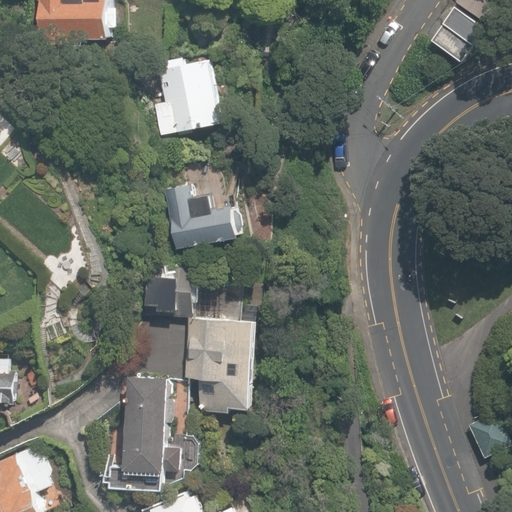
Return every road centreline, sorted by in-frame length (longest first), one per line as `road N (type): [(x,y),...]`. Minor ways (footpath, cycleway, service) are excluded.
road 1 (tertiary): [(401,181),(395,252),(412,349),(467,511)]
road 2 (residential): [(430,0),(373,88),(374,144),(388,177),(401,181)]
road 3 (tertiary): [(511,104),(440,136),(401,181)]
